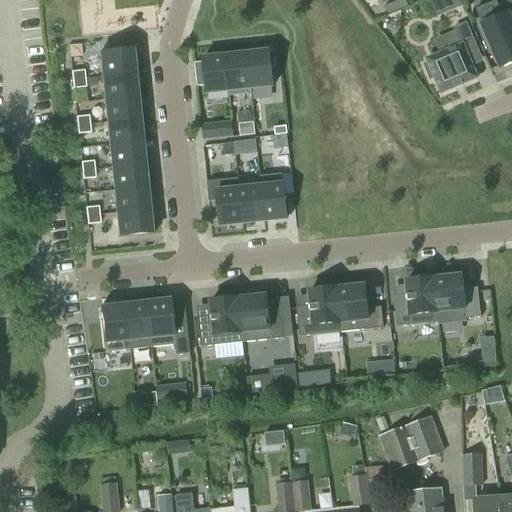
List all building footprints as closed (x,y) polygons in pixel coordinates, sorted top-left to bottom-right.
[(388,17),(407,9),(404,0),(385,8),(388,17)] [(439,0),(434,3),(438,13),(457,5),(455,0),(439,0)] [(496,19),(482,25),(501,69),(511,64),(511,0),(492,9),(496,19)] [(453,29),(460,46),(427,61),(428,64),(424,66),(430,81),(435,79),(441,95),(477,80),(466,55),(478,50),(466,23),(453,29)] [(134,44),(98,48),(101,74),(137,70),(134,44)] [(247,55),(251,95),(252,95),(251,90),(273,88),(271,68),(275,68),(273,55),(270,55),(269,53),(247,55)] [(229,93),(230,97),(251,95),(247,55),(225,57),(229,93)] [(225,57),(203,59),(207,95),(229,93),(225,57)] [(137,70),(101,74),(103,97),(139,94),(137,70)] [(72,81),(85,80),(84,72),(72,73),(72,81)] [(85,80),(72,81),(73,90),(85,89),(85,88),(85,80)] [(103,97),(106,120),(142,117),(139,94),(103,97)] [(76,119),(77,127),(89,126),(88,117),(76,119)] [(144,140),(142,117),(106,120),(108,144),(144,140)] [(246,135),(262,134),(262,123),(246,123),(246,135)] [(90,134),(89,126),(77,127),(78,135),(90,134)] [(241,136),(208,142),(215,188),(269,179),(262,135),(246,137),(244,126),(240,127),(241,136)] [(239,130),(209,131),(209,138),(239,136),(239,130)] [(108,144),(111,167),(146,163),(144,140),(108,144)] [(81,164),(82,172),(94,171),(93,163),(81,164)] [(146,163),(111,167),(113,190),(149,187),(146,163)] [(94,171),(82,172),(82,180),(95,179),(94,171)] [(287,221),(283,185),(261,188),(264,223),(287,221)] [(151,210),(149,187),(113,190),(115,214),(151,210)] [(243,225),(264,223),(261,188),(239,190),(243,225)] [(243,225),(239,190),(217,192),(220,228),(243,225)] [(106,192),(89,193),(89,206),(106,206),(106,192)] [(86,209),(87,217),(99,216),(98,208),(86,209)] [(151,210),(115,214),(118,238),(154,234),(151,210)] [(100,225),(99,216),(87,217),(87,226),(100,225)] [(452,278),(452,272),(433,274),(438,314),(465,311),(462,277),(452,278)] [(411,317),(438,314),(433,274),(415,276),(415,282),(406,283),(407,297),(393,298),(396,324),(412,323),(411,317)] [(337,285),(342,334),(383,330),(380,300),(368,301),(366,288),(357,289),(356,283),(337,285)] [(342,334),(337,285),(318,287),(319,293),(309,294),(311,307),(298,309),(301,338),(342,334)] [(238,295),(243,344),(284,340),(281,310),(269,311),(267,298),(258,298),(257,293),(238,295)] [(220,302),(210,303),(212,317),(199,318),(202,348),(243,344),(238,295),(219,297),(220,302)] [(148,304),(152,349),(177,346),(172,301),(148,304)] [(124,306),(129,351),(130,351),(129,342),(150,340),(151,349),(152,349),(148,304),(124,306)] [(104,354),(129,351),(124,306),(100,309),(104,354)] [(490,361),(501,360),(500,337),(489,337),(490,361)] [(248,384),(249,395),(297,391),(295,376),(271,378),(272,382),(248,384)] [(185,385),(171,386),(173,399),(187,397),(185,385)] [(380,440),(394,474),(443,455),(430,421),(380,440)] [(462,457),(464,501),(477,501),(476,487),(483,487),(481,456),(462,457)] [(374,511),(388,510),(382,468),(367,470),(373,511),(374,511)] [(365,477),(349,479),(353,508),(353,509),(359,508),(370,506),(365,477)] [(119,511),(116,485),(115,485),(114,478),(100,480),(101,486),(100,486),(102,511),(119,511)] [(311,511),(308,483),(289,485),(291,511),(311,511)] [(291,511),(289,485),(275,486),(278,511),(272,511),(291,511)] [(234,509),(211,511),(210,511),(250,511),(248,490),(232,491),(234,509)] [(403,510),(403,511),(443,511),(441,491),(406,495),(407,510),(403,510)] [(157,497),(158,511),(172,511),(171,496),(157,497)] [(511,511),(511,498),(499,500),(499,501),(500,511),(511,511)] [(210,511),(211,511),(201,511),(193,511),(192,499),(174,500),(175,511),(210,511)] [(500,511),(499,501),(499,500),(475,502),(475,511),(500,511)] [(64,502),(64,511),(77,511),(75,501),(64,502)]
